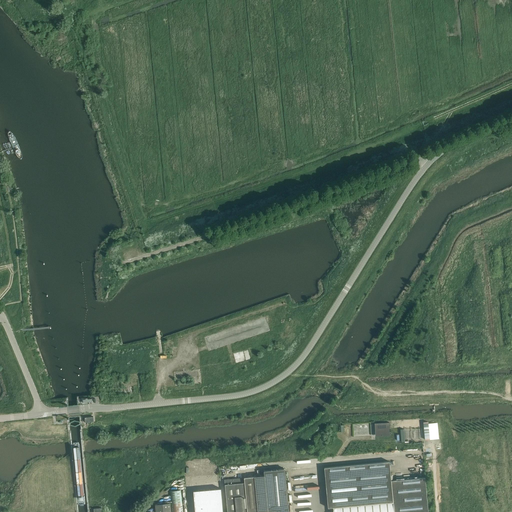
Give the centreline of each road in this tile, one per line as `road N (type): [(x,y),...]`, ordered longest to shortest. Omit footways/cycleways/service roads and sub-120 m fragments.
road 1 (tertiary): [(43,413),(234,395),(274,381),(304,355),(430,162)]
road 2 (unclassified): [(127,261),(409,162),(430,162)]
